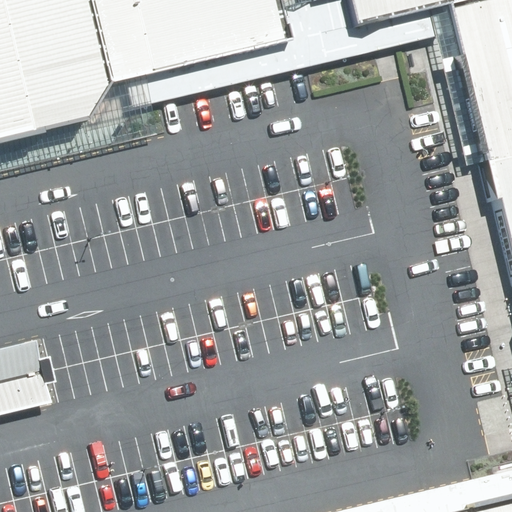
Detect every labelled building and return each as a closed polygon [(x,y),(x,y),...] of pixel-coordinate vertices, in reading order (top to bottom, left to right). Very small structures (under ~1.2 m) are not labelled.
[(104,85),(82,0),(0,0),(0,79),(14,140),(83,123),(104,85)] [(268,0),(82,0),(104,85),(279,43),(272,12),(268,0)] [(268,0),(272,12),(289,8),(309,3),(308,0),(268,0)] [(442,7),(470,0),(308,0),(309,3),(322,0),(340,0),(348,30),(442,7)] [(511,0),(470,0),(442,7),(511,292),(511,0)] [(0,143),(14,140),(0,79),(0,143)] [(0,417),(47,406),(32,344),(0,351),(0,417)] [(511,511),(511,503),(476,511),(511,511)]
